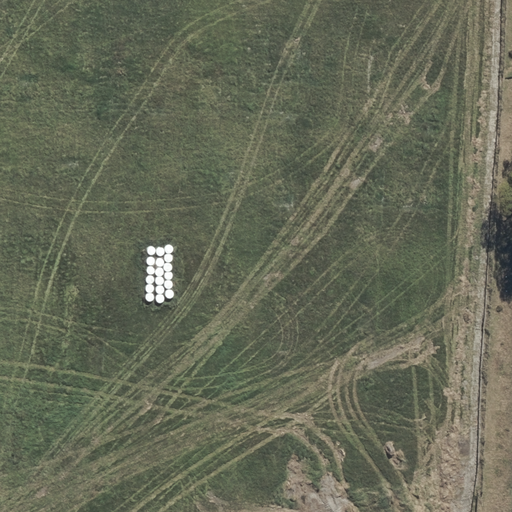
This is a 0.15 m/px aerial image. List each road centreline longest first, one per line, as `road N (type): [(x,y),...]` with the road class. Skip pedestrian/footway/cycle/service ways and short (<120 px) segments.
road 1 (unknown): [(181,0),(163,318),(129,420),(82,511)]
road 2 (unknown): [(163,318),(0,309)]
